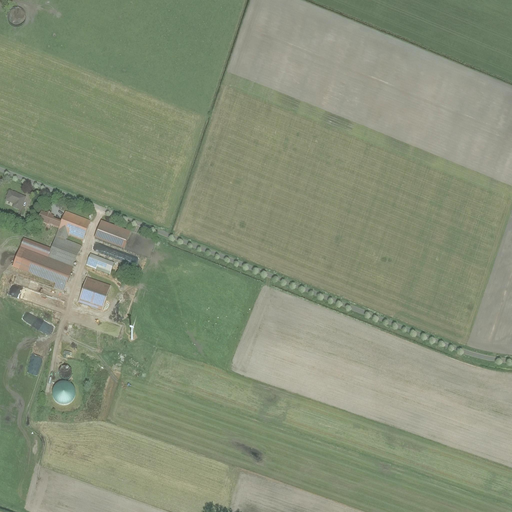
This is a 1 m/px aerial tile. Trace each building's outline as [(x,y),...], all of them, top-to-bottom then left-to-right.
[(25,20),(25,19),(25,17),(24,15),(23,14),(22,12),(21,11),(20,11),(18,10),(16,10),(14,10),(13,11),(12,11),(10,13),(9,14),(8,16),(8,17),(8,19),(8,21),(9,22),(9,24),(10,25),(11,26),(13,27),(15,27),(17,27),(18,27),(20,27),(21,26),(23,25),(23,24),(24,22),(25,20)] [(20,212),(25,196),(8,191),(5,202),(16,205),(14,210),(20,212)] [(71,268),(80,245),(64,239),(66,233),(81,239),(87,223),(63,215),(59,225),(53,223),(54,219),(46,216),(43,224),(59,230),(56,239),(54,238),(47,259),(71,268)] [(96,236),(123,245),(126,236),(100,227),(96,236)] [(123,261),(136,268),(140,259),(127,253),(123,261)] [(112,275),(115,266),(89,256),(86,265),(112,275)] [(108,291),(85,283),(76,308),(99,317),(108,291)] [(107,323),(107,328),(107,329),(107,332),(111,332),(111,335),(123,335),(123,327),(112,327),(112,322),(107,323)] [(73,377),(71,368),(62,369),(63,379),(73,377)] [(68,405),(77,402),(77,392),(73,383),(63,382),(54,386),(54,393),(58,405),(68,405)]
